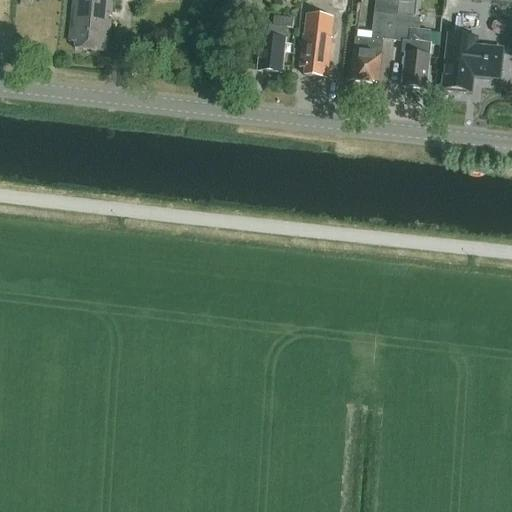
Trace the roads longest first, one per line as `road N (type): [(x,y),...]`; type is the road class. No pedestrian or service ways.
road 1 (unclassified): [(511,253),(0,195)]
road 2 (tertiary): [(511,143),(0,86)]
